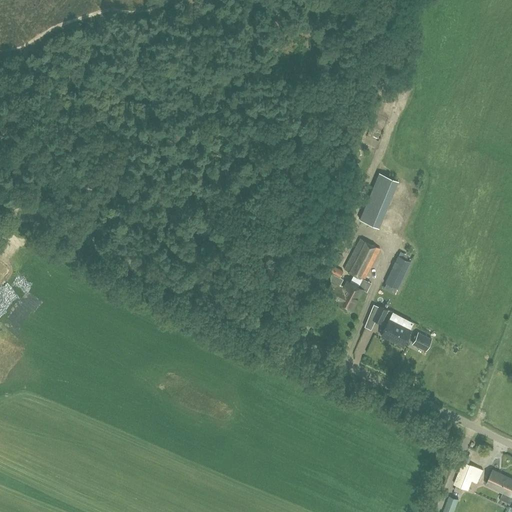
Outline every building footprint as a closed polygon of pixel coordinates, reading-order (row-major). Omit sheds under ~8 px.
[(395,77),(385,98),(393,102),(403,81),(395,77)] [(411,87),(404,105),(418,111),(426,93),(411,87)] [(401,111),(396,128),(413,133),(418,116),(401,111)] [(371,145),(380,148),(390,121),(381,117),(371,145)] [(425,146),(406,139),(403,148),(422,154),(425,146)] [(365,164),(372,166),(375,151),(368,150),(365,164)] [(415,162),(401,198),(410,202),(424,165),(415,162)] [(382,218),(363,210),(359,219),(378,227),(382,218)] [(360,238),(344,268),(362,277),(364,278),(380,248),(360,238)] [(398,289),(411,261),(405,258),(406,255),(400,252),(399,255),(398,254),(384,282),(398,289)] [(339,277),(343,270),(330,263),(327,270),(339,277)] [(337,300),(336,301),(351,309),(362,288),(358,286),(362,277),(354,274),(350,282),(347,280),(343,288),(337,300)] [(331,282),(325,294),(337,300),(343,288),(331,282)] [(381,323),(388,309),(378,305),(372,319),(381,323)] [(412,324),(414,317),(392,310),(389,316),(412,324)] [(410,329),(399,323),(389,319),(389,318),(381,335),(403,345),(410,329)] [(432,338),(418,332),(412,344),(426,351),(432,338)] [(477,481),(482,468),(476,466),(463,460),(454,483),(468,488),(472,479),(477,481)] [(511,495),(511,493),(511,477),(493,469),(486,483),(511,495)] [(449,495),(442,511),(454,511),(459,499),(449,495)]
